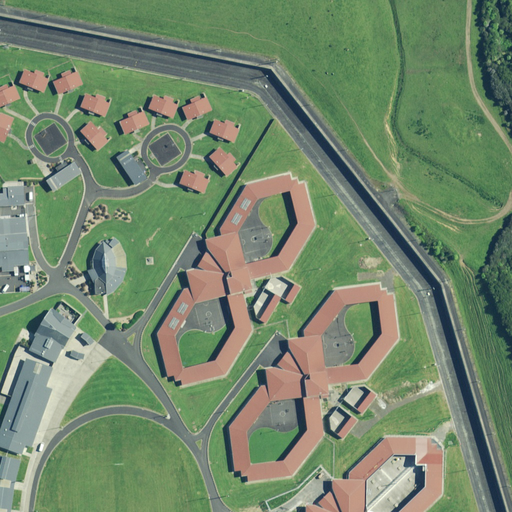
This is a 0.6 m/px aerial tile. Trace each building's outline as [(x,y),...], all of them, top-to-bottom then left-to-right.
[(34,77),(25,73),(20,85),(45,95),(50,83),(44,80),(45,76),(36,72),(34,77)] [(65,80),(55,83),(59,95),(85,87),(81,74),(74,76),(73,72),(63,75),(65,80)] [(3,93),(0,94),(0,108),(23,100),(18,88),(12,90),(10,86),(1,89),(3,93)] [(96,100),(86,97),(82,109),(107,118),(112,105),(105,103),(107,98),(98,95),(96,100)] [(164,101),(155,98),(151,110),(176,119),(180,107),(174,104),(175,100),(166,97),(164,101)] [(195,106),(186,109),(189,121),(215,113),(211,101),(205,103),(203,98),(194,101),(195,106)] [(0,141),(5,143),(16,119),(4,113),(1,120),(0,119),(0,141)] [(131,121),(122,124),(125,136),(151,129),(147,116),(141,118),(139,114),(130,116),(131,121)] [(225,126),(216,122),(212,135),(237,144),(241,132),(235,129),(236,125),(227,121),(225,126)] [(98,131),(92,123),(82,131),(98,152),(109,144),(104,138),(108,135),(102,128),(98,131)] [(131,150),(119,158),(138,187),(150,179),(131,150)] [(226,158),(219,150),(210,159),(228,178),(238,170),(233,164),(236,161),(230,154),(226,158)] [(47,181),(55,193),(84,173),(76,161),(47,181)] [(195,176),(186,173),(181,185),(206,194),(211,182),(204,180),(206,175),(197,172),(195,176)] [(169,376),(175,374),(177,380),(183,378),(184,384),(224,376),(254,329),(245,292),(255,290),(252,280),(289,272),(318,226),(308,185),(301,187),(300,181),(293,183),(292,177),(251,185),(220,231),(223,238),(206,242),(208,252),(197,271),(188,273),(192,288),(184,289),(157,332),(169,376)] [(25,187),(10,188),(10,206),(26,206),(25,187)] [(27,221),(0,223),(0,268),(31,266),(27,221)] [(98,284),(99,295),(105,295),(113,292),(118,288),(124,282),(127,271),(128,257),(123,245),(118,240),(110,246),(108,245),(103,244),(101,246),(98,249),(95,265),(88,267),(98,284)] [(301,287),(294,283),(284,300),(291,304),(301,287)] [(277,366),(268,368),(270,382),(261,384),(230,424),(235,468),(242,467),(243,473),(249,472),(250,478),(292,471),(324,430),(321,395),(333,393),(331,383),(365,378),(400,335),(397,294),(391,296),(389,289),(383,290),(382,284),(336,291),(305,330),(306,337),(291,341),(292,349),(277,366)] [(281,298),(273,293),(258,319),(266,324),(281,298)] [(54,307),(30,351),(55,365),(80,322),(54,307)] [(93,341),(84,332),(80,337),(89,345),(93,341)] [(83,355),(71,350),(69,356),(81,360),(83,355)] [(27,358),(0,437),(0,448),(26,458),(56,367),(27,358)] [(376,395),(370,390),(355,409),(361,414),(376,395)] [(356,420),(351,416),(337,434),(342,438),(356,420)] [(319,499),(306,500),(306,511),(416,511),(443,488),(445,445),(438,445),(438,440),(431,439),(432,434),(388,434),(350,469),(350,475),(333,476),(333,485),(319,499)] [(0,511),(13,511),(14,506),(18,483),(23,463),(0,457),(0,511)]
